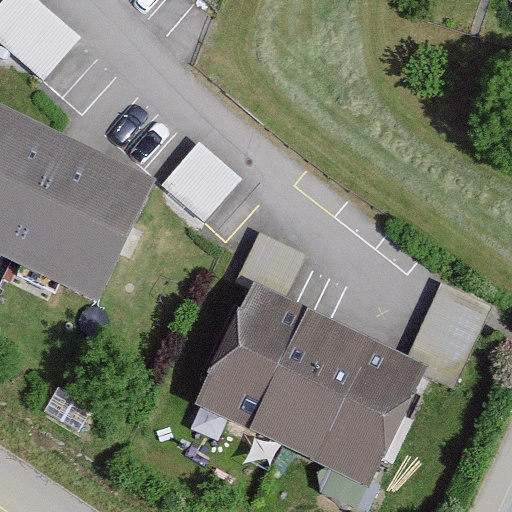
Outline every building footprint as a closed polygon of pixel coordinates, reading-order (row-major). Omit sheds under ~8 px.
[(0,0),(0,35),(43,75),(82,32),(46,0),(0,0)] [(0,265),(96,311),(153,192),(0,119),(0,265)] [(237,279),(284,301),(302,262),(256,240),(237,279)] [(426,375),(249,293),(192,415),(369,498),(426,375)] [(485,314),(439,293),(408,363),(453,384),(485,314)]
